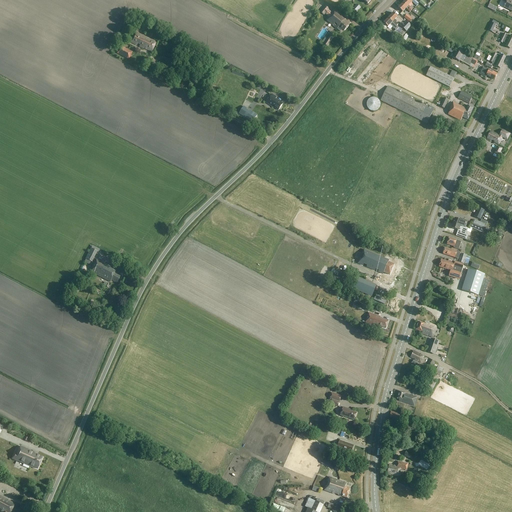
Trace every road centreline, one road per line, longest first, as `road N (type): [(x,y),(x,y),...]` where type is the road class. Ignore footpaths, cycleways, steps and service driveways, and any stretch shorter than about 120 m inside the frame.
road 1 (unclassified): [(44,511),(158,255),(262,152),(390,0)]
road 2 (primary): [(376,511),(390,378),(450,190),(511,63)]
road 3 (track): [(217,194),(356,265)]
road 4 (track): [(272,140),(204,101),(149,55)]
